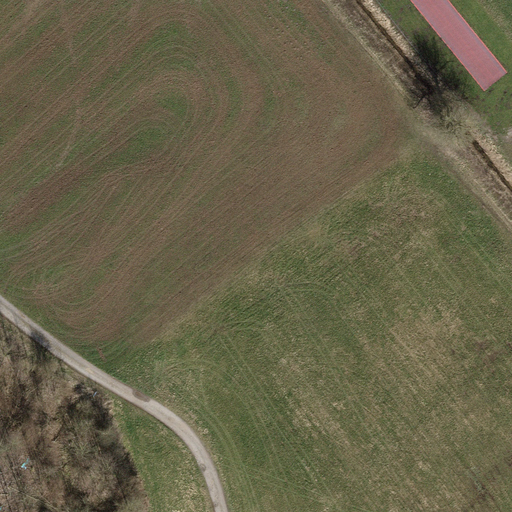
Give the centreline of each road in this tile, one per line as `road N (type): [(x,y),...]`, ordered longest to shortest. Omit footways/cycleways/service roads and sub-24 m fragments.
road 1 (track): [(224,511),(202,453),(180,426),(0,302)]
road 2 (unknown): [(328,0),(511,217)]
